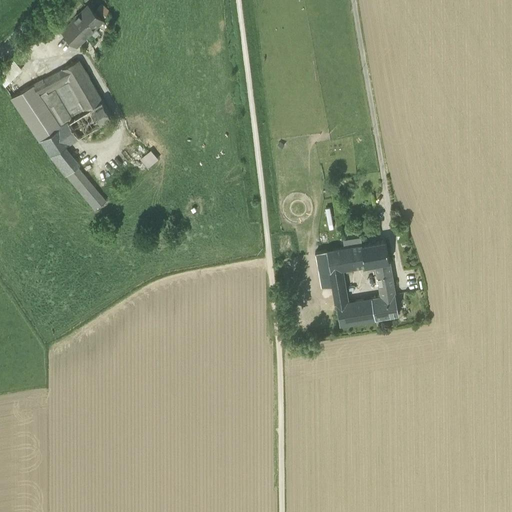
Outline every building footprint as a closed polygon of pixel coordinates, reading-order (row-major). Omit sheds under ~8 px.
[(76,45),(77,46),(104,19),(88,4),(62,31),(63,33),(66,30),(78,42),(76,45)] [(66,30),(63,33),(76,45),(78,42),(66,30)] [(13,60),(0,74),(0,80),(5,88),(22,70),(13,60)] [(43,79),(40,81),(48,92),(69,80),(79,98),(77,99),(79,102),(81,101),(87,111),(102,101),(79,60),(44,80),(43,79)] [(40,81),(33,85),(41,97),(48,92),(40,81)] [(12,97),(51,155),(64,146),(68,144),(59,129),(62,127),(61,126),(41,97),(33,85),(12,97)] [(69,122),(79,137),(111,118),(102,101),(87,111),(69,122)] [(69,122),(61,126),(62,127),(59,129),(68,144),(79,137),(69,122)] [(51,155),(67,175),(78,167),(80,165),(64,146),(51,155)] [(148,168),(159,159),(151,149),(140,158),(148,168)] [(106,201),(78,167),(67,175),(95,210),(106,201)] [(330,207),(325,208),(330,228),(334,227),(330,207)] [(362,244),(365,265),(376,263),(389,261),(385,240),(362,244)] [(362,244),(327,250),(333,284),(335,291),(344,289),(341,269),(365,265),(362,244)] [(321,287),(333,284),(327,250),(315,253),(321,287)] [(376,263),(380,288),(393,286),(389,261),(376,263)] [(395,293),(393,286),(380,288),(382,296),(395,293)] [(347,302),(344,289),(335,291),(337,303),(347,302)] [(382,296),(371,297),(375,319),(398,315),(395,293),(382,296)] [(340,325),(375,319),(371,297),(347,302),(337,303),(340,325)]
